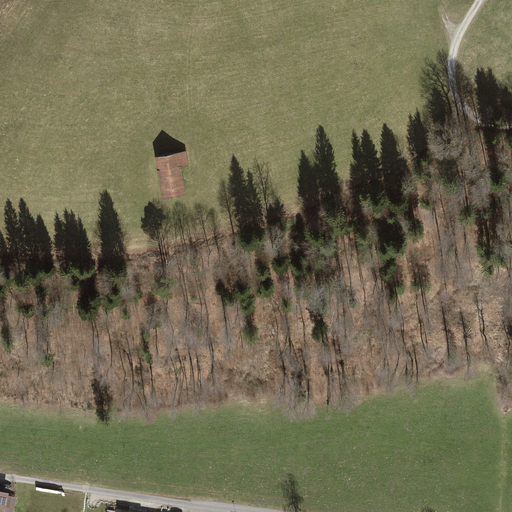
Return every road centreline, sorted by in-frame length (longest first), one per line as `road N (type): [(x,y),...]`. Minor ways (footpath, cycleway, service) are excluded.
road 1 (track): [(463,106),(395,166),(154,249),(108,257),(0,249)]
road 2 (residential): [(0,475),(256,511)]
